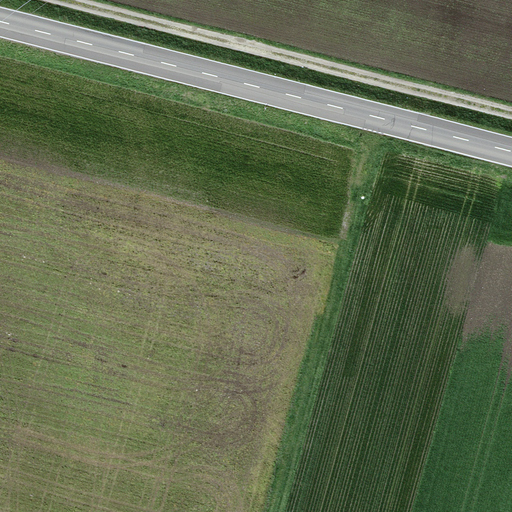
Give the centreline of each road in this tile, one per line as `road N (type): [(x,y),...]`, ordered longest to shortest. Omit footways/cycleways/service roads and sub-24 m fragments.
road 1 (secondary): [(0,23),(511,153)]
road 2 (track): [(57,0),(511,121)]
